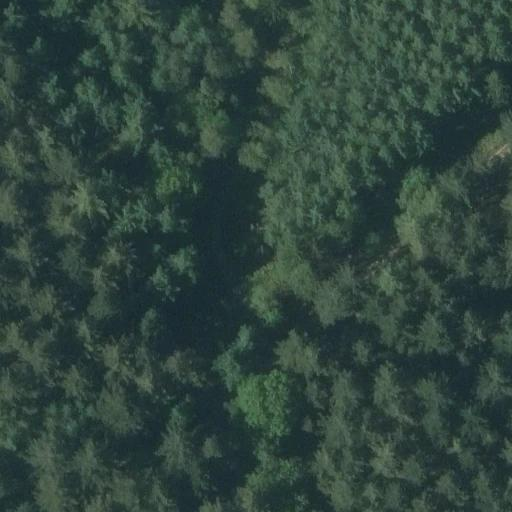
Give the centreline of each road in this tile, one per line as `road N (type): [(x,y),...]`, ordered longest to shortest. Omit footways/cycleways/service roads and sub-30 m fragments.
road 1 (track): [(256,504),(293,448),(293,419),(211,219),(257,145),(290,0)]
road 2 (track): [(208,416),(0,31)]
road 3 (track): [(208,416),(511,146)]
road 4 (track): [(96,511),(208,416)]
